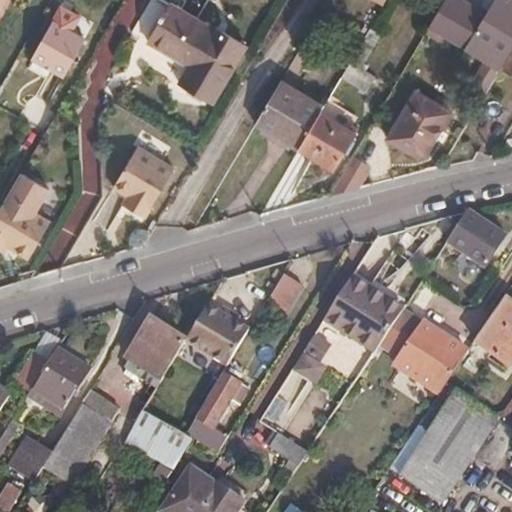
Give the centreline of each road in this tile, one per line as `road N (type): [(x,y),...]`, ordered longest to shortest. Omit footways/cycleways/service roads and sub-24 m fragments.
road 1 (tertiary): [(0,318),(511,178)]
road 2 (unknown): [(347,221),(236,431)]
